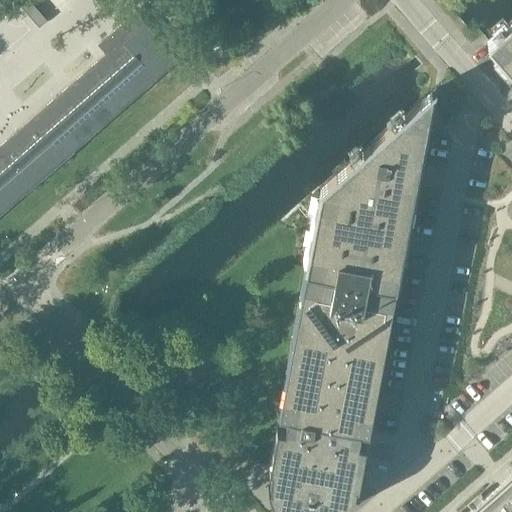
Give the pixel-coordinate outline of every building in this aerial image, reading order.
[(29,0),(15,0),(39,27),(47,20),(29,0)] [(0,214),(177,62),(135,13),(99,44),(107,53),(0,145),(0,214)] [(511,19),(507,24),(488,40),(511,66),(511,19)] [(321,186),(306,267),(333,272),(336,254),(350,257),(350,255),(371,258),(368,278),(395,283),(432,90),(421,99),(321,186)] [(306,267),(278,411),(287,413),(360,426),(368,428),(395,283),(368,278),(371,258),(350,255),(350,257),(336,254),(333,272),(306,267)] [(360,426),(287,413),(284,426),(279,425),(271,469),(270,473),(270,474),(270,475),(270,476),(270,479),(270,480),(270,481),(271,482),(271,483),(271,484),(271,485),(271,486),(271,487),(272,488),(272,489),(272,490),(272,491),(273,492),(273,493),(274,494),(274,495),(275,496),(275,497),(276,498),(276,499),(277,500),(277,501),(278,502),(279,503),(279,504),(280,504),(281,506),(286,502),(295,509),(294,511),(337,511),(338,511),(339,511),(339,510),(340,510),(341,509),(342,508),(343,507),(344,506),(345,505),(345,504),(346,504),(347,502),(348,501),(349,500),(350,499),(350,497),(351,496),(352,494),(352,492),(353,490),(354,488),(354,486),(363,441),(358,440),(360,426)] [(511,511),(511,473),(509,476),(503,481),(490,493),(468,511),(511,511)]
